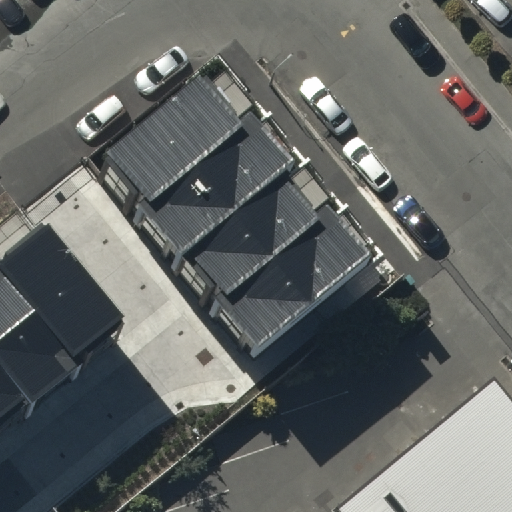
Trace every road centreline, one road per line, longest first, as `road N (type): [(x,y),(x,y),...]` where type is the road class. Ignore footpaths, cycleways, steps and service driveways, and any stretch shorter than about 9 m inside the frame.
road 1 (unclassified): [(291,0),(322,8),(511,235)]
road 2 (unclassified): [(0,119),(108,36),(184,0)]
